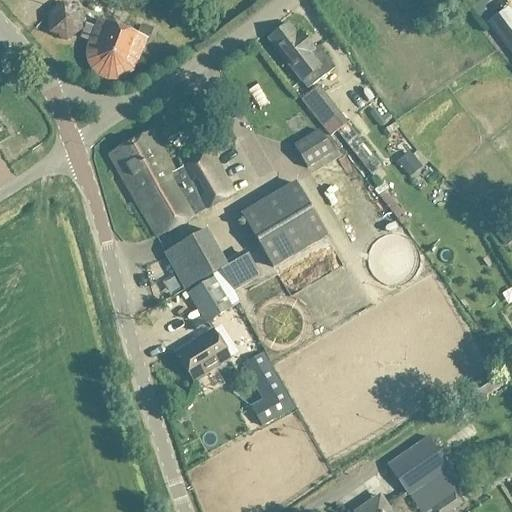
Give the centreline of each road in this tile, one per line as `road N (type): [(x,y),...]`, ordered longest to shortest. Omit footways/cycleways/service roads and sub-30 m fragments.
road 1 (unclassified): [(183,511),(77,147)]
road 2 (unclassified): [(120,107),(282,0)]
